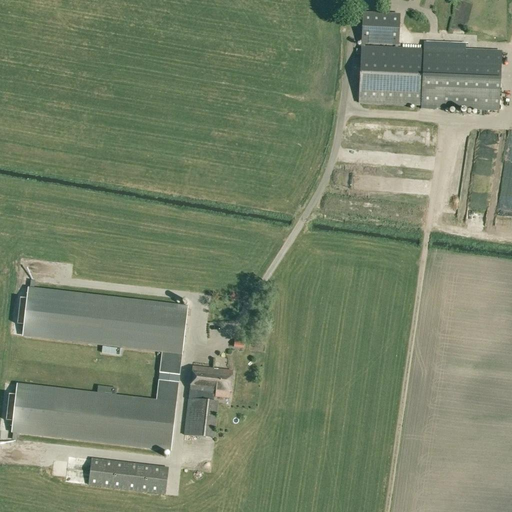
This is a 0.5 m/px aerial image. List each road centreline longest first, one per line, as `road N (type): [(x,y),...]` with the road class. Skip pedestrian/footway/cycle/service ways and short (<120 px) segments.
road 1 (unclassified): [(256,295),(325,178),(353,0)]
road 2 (track): [(387,511),(428,215)]
